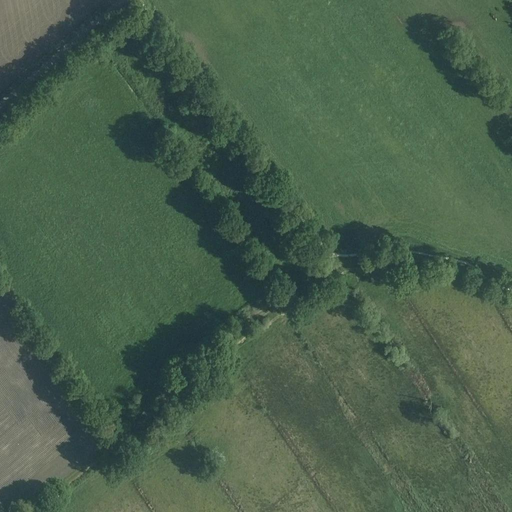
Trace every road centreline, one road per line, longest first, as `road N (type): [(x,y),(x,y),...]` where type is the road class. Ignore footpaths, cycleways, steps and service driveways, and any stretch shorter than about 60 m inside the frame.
road 1 (track): [(335,256),(251,317),(27,511)]
road 2 (unclassified): [(0,106),(124,0)]
